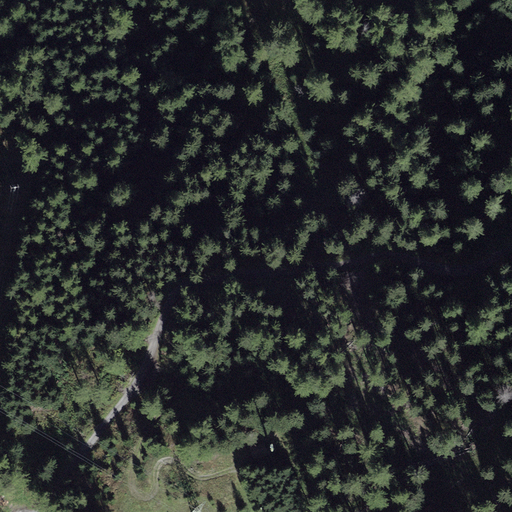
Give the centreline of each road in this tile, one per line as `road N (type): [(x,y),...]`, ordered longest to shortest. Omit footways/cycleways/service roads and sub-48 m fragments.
road 1 (track): [(511,246),(461,271),(385,254),(180,287),(146,370),(37,511)]
road 2 (track): [(146,370),(176,383),(134,466),(137,495),(151,496),(164,460),(202,478),(244,464)]
